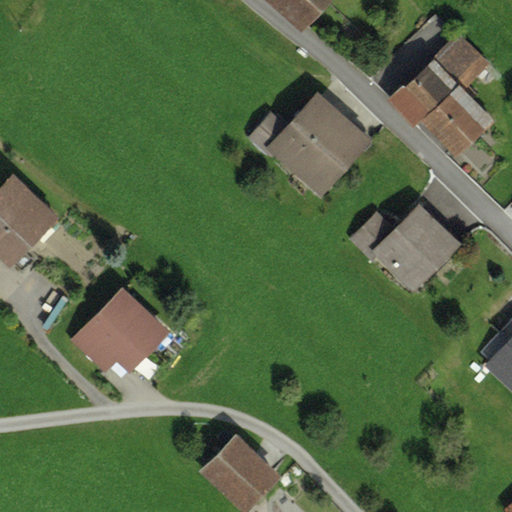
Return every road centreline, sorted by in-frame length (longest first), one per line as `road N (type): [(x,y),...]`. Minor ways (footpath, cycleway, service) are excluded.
road 1 (track): [(0,422),(187,413),(265,428),(338,511)]
road 2 (residential): [(511,222),(278,0)]
